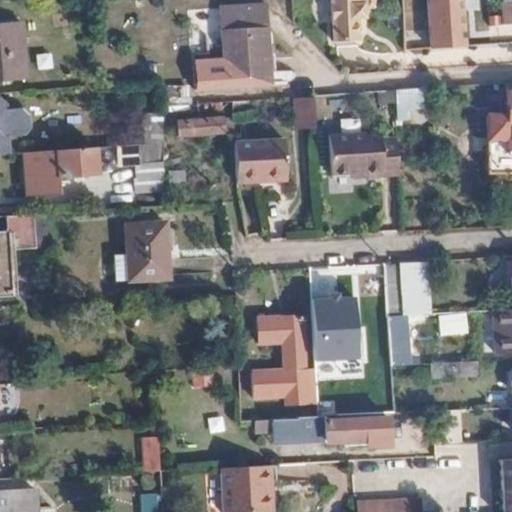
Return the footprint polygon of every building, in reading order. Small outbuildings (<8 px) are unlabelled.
[(374,4),(373,0),(331,0),(334,42),(359,40),(358,14),(363,14),(363,4),(374,4)] [(416,13),(415,0),(402,0),(403,13),(416,13)] [(423,0),(425,46),(463,46),(462,0),(423,0)] [(272,75),(267,3),(225,6),(230,78),(272,75)] [(404,49),(417,49),(416,13),(403,13),(404,49)] [(0,78),(22,77),(17,21),(0,22),(0,78)] [(511,154),(511,80),(502,81),(506,154),(511,154)] [(164,85),(164,97),(186,98),(187,86),(164,85)] [(419,87),(391,89),(391,96),(419,94),(419,87)] [(290,97),(291,128),(313,127),(312,97),(290,97)] [(0,98),(0,151),(6,151),(5,134),(20,133),(20,129),(27,125),(27,114),(19,105),(1,107),(3,101),(0,98)] [(221,131),(220,116),(176,118),(177,133),(221,131)] [(272,132),(233,134),(235,177),(260,175),(259,167),(274,167),(272,132)] [(361,176),(396,175),(394,138),(378,138),(378,132),(326,134),(328,172),(349,172),(361,171),(361,176)] [(163,187),(161,141),(117,144),(117,162),(131,162),(131,189),(163,187)] [(94,146),(21,150),(22,192),(55,190),(55,173),(95,172),(94,146)] [(275,175),(274,167),(259,167),(260,175),(275,175)] [(44,212),(0,214),(0,297),(11,297),(9,251),(46,250),(44,212)] [(166,276),(164,221),(126,222),(128,278),(166,276)] [(399,261),(383,262),(386,315),(400,314),(399,261)] [(383,262),(354,263),(354,279),(366,279),(367,323),(386,322),(386,315),(383,262)] [(348,314),(347,274),(313,277),(314,316),(348,314)] [(511,307),(502,308),(503,335),(511,335),(511,307)] [(466,333),(465,311),(436,313),(437,335),(466,333)] [(285,403),(315,402),(313,368),(313,366),(304,367),(301,313),(256,315),(257,341),(281,340),(283,368),(250,369),(251,395),(284,393),(285,403)] [(386,315),(386,322),(387,346),(400,347),(399,333),(401,332),(400,314),(386,315)] [(400,347),(387,346),(388,365),(400,364),(400,347)] [(429,362),(441,361),(441,348),(415,349),(417,363),(429,362)] [(474,370),(474,359),(455,360),(456,371),(474,370)] [(456,371),(455,360),(441,361),(429,362),(428,373),(456,371)] [(432,410),(433,442),(459,441),(458,409),(432,410)] [(323,414),(280,416),(281,434),(319,433),(320,441),(365,440),(363,416),(323,417),(323,414)] [(160,469),(158,437),(143,438),(144,470),(160,469)] [(511,511),(511,457),(499,459),(500,511),(511,511)] [(261,511),(261,464),(219,466),(222,511),(261,511)] [(0,511),(21,511),(21,493),(0,493),(0,511)] [(158,511),(158,493),(138,494),(139,511),(158,511)] [(354,501),(354,511),(416,511),(416,498),(354,501)]
